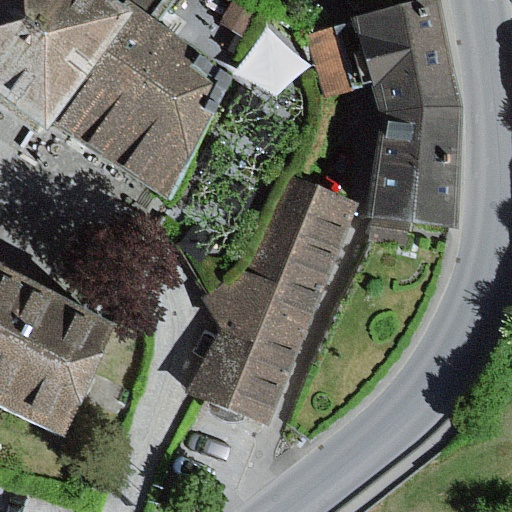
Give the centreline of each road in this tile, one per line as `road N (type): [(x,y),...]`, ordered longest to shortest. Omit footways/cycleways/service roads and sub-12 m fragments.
road 1 (secondary): [(264,511),(391,424),(441,364),(488,234),(498,170),(477,0)]
road 2 (residential): [(0,184),(129,233),(170,297),(176,326),(120,511)]
